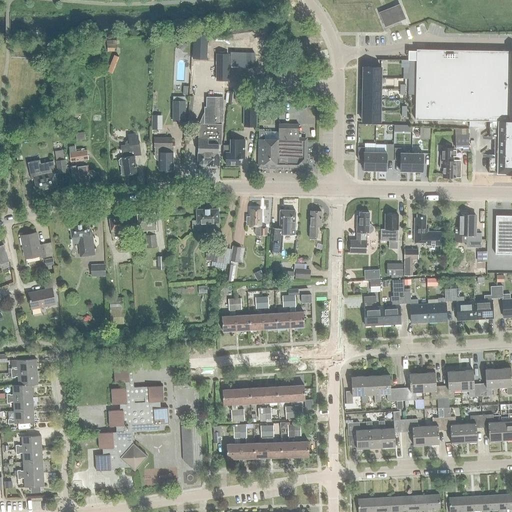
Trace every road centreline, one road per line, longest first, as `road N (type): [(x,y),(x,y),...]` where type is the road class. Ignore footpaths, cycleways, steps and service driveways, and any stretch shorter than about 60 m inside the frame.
road 1 (secondary): [(7,219),(186,188),(337,190)]
road 2 (residential): [(107,511),(332,474)]
road 3 (unclassified): [(337,190),(336,57),(308,0)]
road 4 (residential): [(332,474),(511,464)]
road 5 (residential): [(334,353),(511,342)]
road 6 (secondary): [(337,190),(511,192)]
road 7 (residential): [(334,353),(337,190)]
road 8 (residential): [(56,356),(65,511)]
road 9 (residential): [(190,363),(334,353)]
road 10 (residential): [(332,474),(334,353)]
